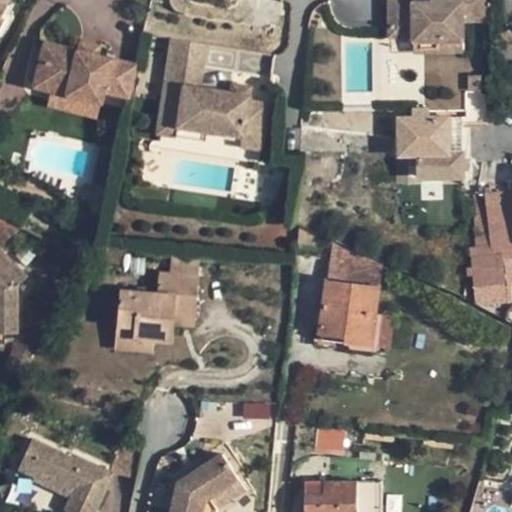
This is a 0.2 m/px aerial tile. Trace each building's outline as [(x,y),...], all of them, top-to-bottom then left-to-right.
[(0,0),(0,15),(9,1),(7,0),(0,0)] [(386,0),(387,35),(411,34),(412,39),(440,39),(441,34),(460,35),(460,17),(484,17),(489,2),(488,0),(386,0)] [(440,39),(412,39),(412,49),(460,48),(460,35),(441,34),(440,39)] [(205,44),(170,38),(159,103),(178,106),(174,126),(204,131),(239,136),(240,132),(261,135),(266,105),(247,102),(229,99),(230,93),(197,88),(205,44)] [(82,60),(86,61),(87,56),(91,57),(93,47),(77,42),(74,52),(84,55),(82,60)] [(45,65),(50,46),(45,45),(40,64),(45,65)] [(129,77),(131,67),(91,57),(87,56),(86,61),(82,60),(84,55),(74,52),(50,46),(45,65),(40,64),(39,67),(34,86),(33,88),(50,93),(100,106),(103,94),(124,99),(129,77)] [(34,86),(39,67),(35,65),(30,85),(34,86)] [(230,93),(229,99),(247,102),(249,88),(232,85),(230,93)] [(100,106),(50,93),(46,107),(96,120),(100,106)] [(178,106),(159,103),(154,133),(177,137),(203,141),(204,131),(174,126),(178,106)] [(398,118),(400,157),(419,157),(462,155),(460,119),(429,119),(413,119),(398,118)] [(240,132),(239,136),(237,146),(259,150),(261,135),(240,132)] [(462,155),(419,157),(420,179),(463,179),(462,155)] [(476,301),(481,305),(507,304),(503,262),(502,259),(489,261),(487,253),(511,249),(511,191),(477,196),(478,202),(476,202),(474,219),(476,249),(470,249),(473,269),(467,270),(467,278),(472,278),(476,301)] [(2,217),(0,222),(0,226),(27,240),(32,233),(2,217)] [(321,336),(315,335),(313,347),(372,352),(373,346),(376,316),(383,264),(332,242),(321,336)] [(511,260),(511,249),(487,253),(489,261),(502,259),(503,262),(511,260)] [(0,333),(16,333),(17,285),(26,276),(0,250),(0,333)] [(119,292),(116,327),(133,329),(132,339),(152,341),(171,343),(172,326),(173,315),(194,317),(197,279),(158,275),(157,295),(119,292)] [(173,315),(172,326),(194,327),(194,317),(173,315)] [(376,316),(373,346),(389,348),(393,318),(376,316)] [(116,327),(114,349),(152,352),(152,341),(132,339),(133,329),(116,327)] [(19,335),(6,369),(24,376),(39,343),(19,335)] [(317,428),(315,451),(342,453),(344,431),(317,428)] [(66,511),(97,511),(114,477),(74,458),(73,460),(34,442),(20,472),(36,480),(35,483),(72,501),(66,511)] [(120,449),(114,475),(137,480),(143,453),(120,449)] [(225,511),(248,497),(224,459),(181,487),(176,511),(225,511)] [(309,499),(309,511),(383,511),(384,486),(327,486),(327,499),(309,499)]
